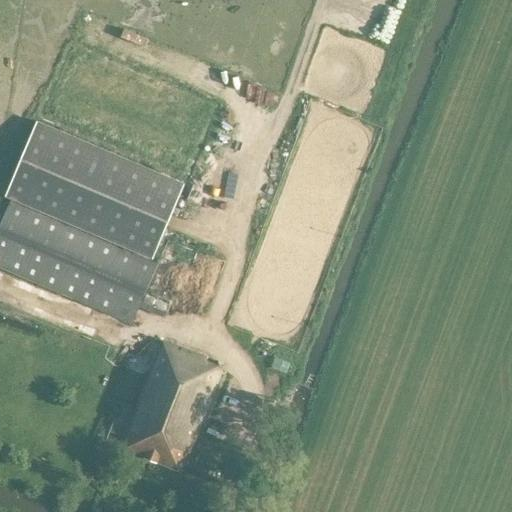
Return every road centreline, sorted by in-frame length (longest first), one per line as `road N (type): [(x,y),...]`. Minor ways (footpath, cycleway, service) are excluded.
road 1 (track): [(216,340),(327,0)]
road 2 (track): [(0,287),(107,329),(183,327),(216,340),(253,395),(243,452)]
